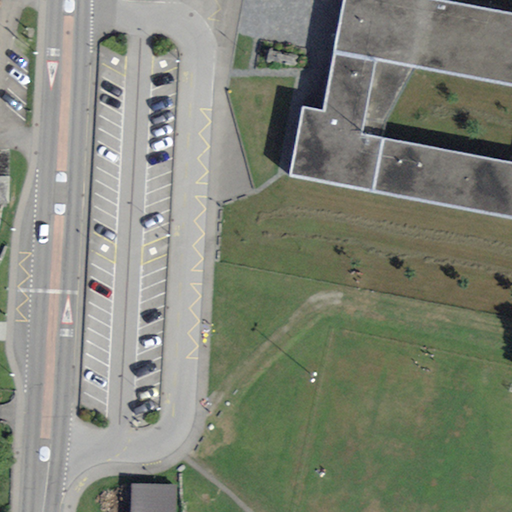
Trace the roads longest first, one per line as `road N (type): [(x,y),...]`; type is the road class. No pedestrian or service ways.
road 1 (secondary): [(39,511),(64,0)]
road 2 (track): [(511,309),(212,255)]
